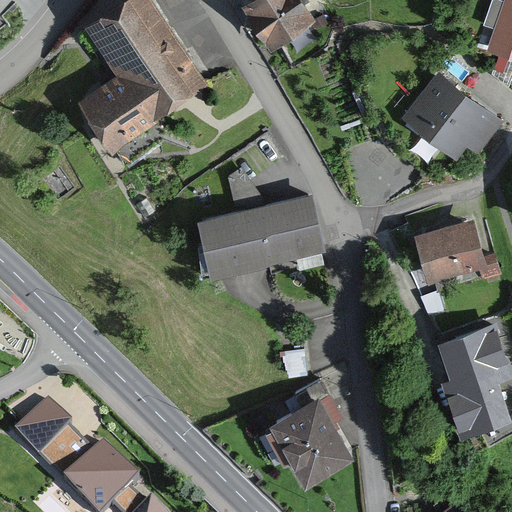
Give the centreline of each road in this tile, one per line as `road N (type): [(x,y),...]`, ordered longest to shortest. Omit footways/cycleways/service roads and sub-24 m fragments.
road 1 (residential): [(381,511),(339,231)]
road 2 (residential): [(339,231),(318,179),(212,0)]
road 3 (secondary): [(73,330),(256,511)]
road 4 (residential): [(339,231),(471,184),(511,146)]
